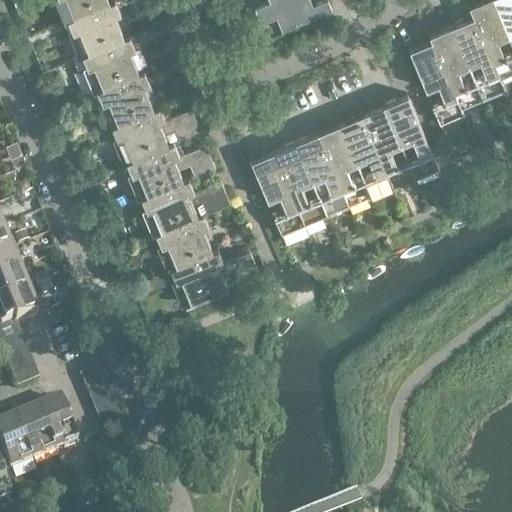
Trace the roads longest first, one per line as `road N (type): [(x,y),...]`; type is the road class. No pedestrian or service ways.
road 1 (unclassified): [(178,511),(0,52)]
road 2 (residential): [(185,0),(196,46),(215,69),(250,82),(352,38),(402,0)]
